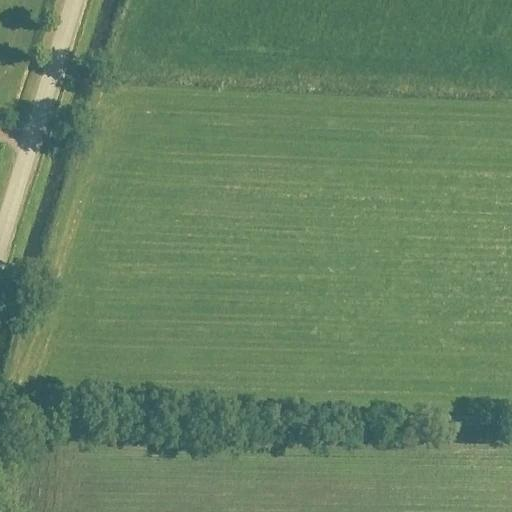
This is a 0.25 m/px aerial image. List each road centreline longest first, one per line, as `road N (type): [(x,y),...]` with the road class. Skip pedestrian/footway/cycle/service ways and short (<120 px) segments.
road 1 (track): [(0,436),(29,413),(57,410),(511,420)]
road 2 (tertiary): [(0,238),(73,0)]
